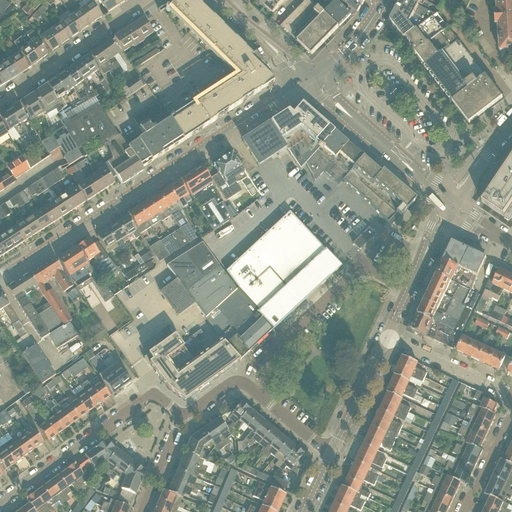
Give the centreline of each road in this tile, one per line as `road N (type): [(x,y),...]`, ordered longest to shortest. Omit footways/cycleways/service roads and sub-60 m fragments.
road 1 (tertiary): [(0,279),(306,78)]
road 2 (residential): [(0,504),(141,399),(159,398),(181,415)]
road 3 (residential): [(237,379),(362,265),(409,285)]
road 4 (tertiary): [(447,203),(306,78)]
road 5 (residential): [(0,102),(144,0)]
road 6 (residential): [(511,394),(385,336)]
road 7 (tertiary): [(331,451),(385,336)]
